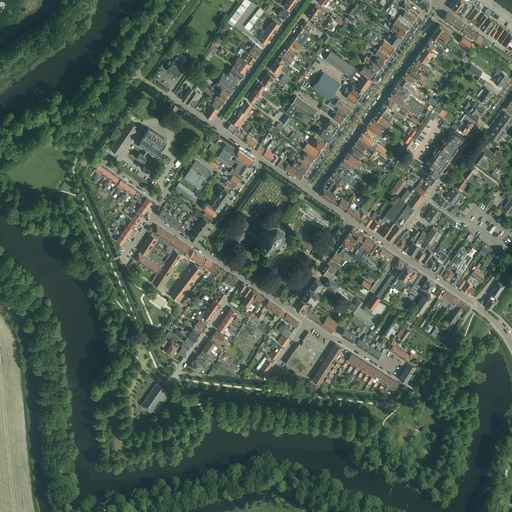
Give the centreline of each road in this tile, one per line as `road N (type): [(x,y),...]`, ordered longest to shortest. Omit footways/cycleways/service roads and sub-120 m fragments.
road 1 (unclassified): [(435,1),(300,185)]
road 2 (unclassified): [(312,192),(444,7)]
road 3 (residential): [(392,247),(511,80)]
road 4 (residential): [(220,130),(313,0)]
road 5 (residential): [(301,0),(212,124)]
road 6 (residential): [(173,378),(241,276)]
